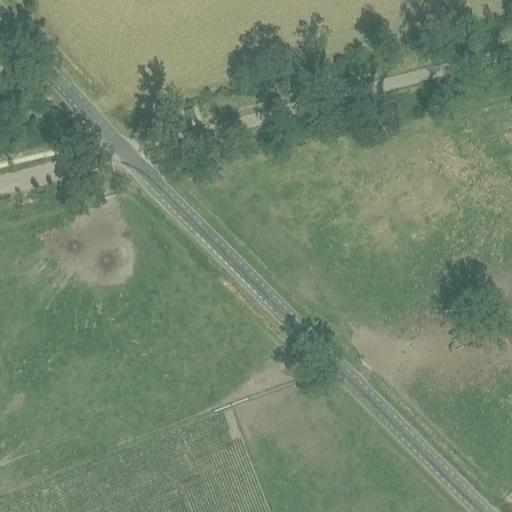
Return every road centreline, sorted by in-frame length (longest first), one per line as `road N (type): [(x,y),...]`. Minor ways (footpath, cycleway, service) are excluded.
road 1 (tertiary): [(480,511),(127,154)]
road 2 (unclassified): [(127,154),(511,53)]
road 3 (tertiary): [(127,154),(0,13)]
road 4 (track): [(127,154),(0,184)]
